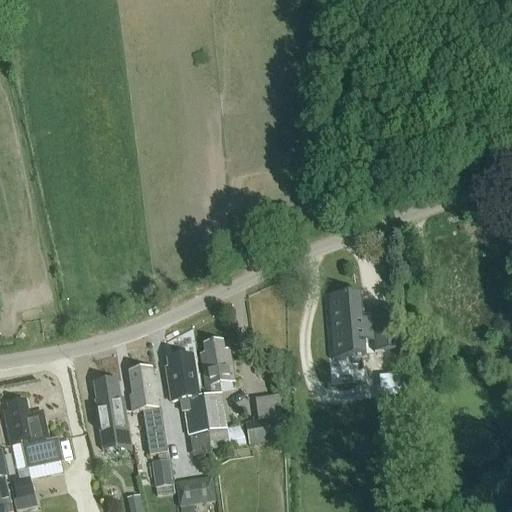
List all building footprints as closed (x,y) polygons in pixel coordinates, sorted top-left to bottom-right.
[(483,278),(511,279),(511,231),(484,230),(483,278)] [(361,295),(326,298),(326,299),(331,299),(336,360),(332,361),(332,362),(366,359),(365,344),(374,344),(375,353),(402,351),(398,310),(371,312),(372,321),(363,322),(361,295)] [(220,394),(219,385),(234,383),(229,350),(223,351),(222,343),(203,346),(205,354),(200,354),(205,387),(208,387),(210,396),(220,394)] [(169,370),(166,371),(171,404),(180,403),(182,414),(185,414),(189,438),(208,435),(202,399),(199,399),(192,358),(167,362),(169,370)] [(167,454),(160,409),(156,384),(153,385),(151,370),(129,373),(132,397),(129,397),(132,414),(143,413),(150,457),(167,454)] [(119,401),(116,382),(92,386),(96,408),(93,409),(99,451),(128,446),(121,400),(119,401)] [(241,428),(226,431),(220,395),(202,398),(208,435),(208,442),(209,441),(211,452),(244,447),(241,428)] [(262,397),(263,419),(284,418),(282,396),(262,397)] [(9,413),(4,415),(10,447),(22,445),(27,469),(60,462),(56,441),(48,443),(42,413),(28,416),(25,401),(7,405),(9,413)] [(280,444),(276,421),(245,425),(249,448),(280,444)] [(0,511),(12,511),(5,478),(6,478),(1,453),(0,452),(0,511)] [(152,466),(155,490),(173,487),(169,463),(152,466)] [(22,473),(11,476),(17,503),(34,499),(29,479),(23,480),(22,473)] [(181,482),(185,508),(218,503),(213,477),(181,482)]
